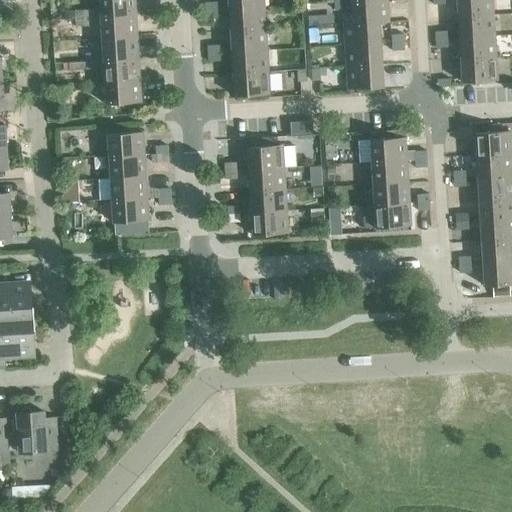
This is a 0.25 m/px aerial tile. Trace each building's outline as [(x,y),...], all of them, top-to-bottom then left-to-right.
[(82,10),(83,18),(135,15),(134,0),(98,0),(99,9),(82,10)] [(227,0),(228,9),(264,7),(263,0),(227,0)] [(352,10),(353,22),(353,23),(379,22),(379,23),(388,22),(386,0),(382,0),(334,3),(335,11),(352,10)] [(456,0),(457,17),(492,15),(491,0),(456,0)] [(204,3),(205,11),(217,10),(216,2),(204,3)] [(228,9),(230,31),(265,29),(264,7),(228,9)] [(217,10),(205,11),(205,19),(217,18),(217,10)] [(100,25),(101,39),(137,37),(135,15),(83,18),(83,26),(100,25)] [(457,17),(458,38),(494,36),(492,15),(457,17)] [(343,23),(345,45),(380,43),(379,23),(379,22),(353,23),(353,22),(343,23)] [(230,31),(231,52),(266,50),(265,29),(230,31)] [(435,32),(435,40),(447,39),(447,31),(435,32)] [(391,35),(391,43),(403,42),(403,34),(391,35)] [(458,38),(460,60),(495,58),(494,36),(458,38)] [(85,53),(85,61),(138,58),(137,37),(101,39),(102,52),(85,53)] [(447,39),(435,40),(436,48),(447,47),(447,39)] [(403,42),(391,43),(392,51),(404,50),(403,42)] [(345,45),(346,67),(381,65),(380,43),(345,45)] [(207,46),(208,54),(220,53),(219,45),(207,46)] [(231,52),(232,74),(268,72),(266,50),(231,52)] [(220,53),(208,54),(208,62),(220,61),(220,53)] [(103,68),(104,82),(139,80),(138,58),(85,61),(86,69),(103,68)] [(495,58),(460,60),(461,83),(496,80),(495,58)] [(381,65),(346,67),(347,89),(382,88),(381,65)] [(297,82),(305,81),(305,69),(297,70),(297,82)] [(311,69),(311,81),(319,81),(319,69),(311,69)] [(268,72),(232,74),(234,97),(269,94),(268,72)] [(437,79),(438,87),(450,87),(449,79),(437,79)] [(139,80),(104,82),(105,105),(141,102),(139,80)] [(60,95),(61,107),(69,107),(68,95),(60,95)] [(289,122),(290,137),(312,135),(311,121),(289,122)] [(474,133),(475,156),(511,154),(509,131),(474,133)] [(107,134),(108,157),(144,155),(142,132),(107,134)] [(369,140),(371,162),(406,160),(405,138),(369,140)] [(155,146),(155,154),(167,153),(167,145),(155,146)] [(246,147),(248,170),(283,168),(282,145),(246,147)] [(414,152),(414,160),(426,159),(425,151),(414,152)] [(167,153),(155,154),(156,162),(168,161),(167,153)] [(475,156),(477,178),(511,175),(511,154),(475,156)] [(108,157),(110,178),(145,176),(144,155),(108,157)] [(426,159),(414,160),(415,168),(426,167),(426,159)] [(371,162),(372,184),(407,182),(406,160),(371,162)] [(224,163),(224,171),(236,170),(236,162),(224,163)] [(248,170),(249,191),(285,189),(283,168),(248,170)] [(236,170),(224,171),(225,179),(237,178),(236,170)] [(453,171),(453,179),(465,178),(465,170),(453,171)] [(477,178),(478,199),(511,196),(511,175),(477,178)] [(110,178),(111,200),(146,198),(145,176),(110,178)] [(465,178),(453,179),(454,187),(466,186),(465,178)] [(78,180),(61,181),(62,202),(78,202),(78,180)] [(372,184),(373,205),(409,203),(407,182),(372,184)] [(322,187),(312,188),(313,197),(322,197),(322,187)] [(158,197),(170,196),(169,188),(157,189),(158,197)] [(249,191),(250,213),(286,211),(285,189),(249,191)] [(0,215),(10,215),(8,193),(0,193),(0,215)] [(417,203),(429,202),(428,194),(416,195),(417,203)] [(170,204),(170,196),(158,197),(158,205),(170,204)] [(511,196),(478,199),(479,221),(511,218),(511,196)] [(146,198),(111,200),(113,222),(114,222),(115,235),(148,232),(147,220),(148,220),(146,198)] [(429,202),(417,203),(417,211),(429,210),(429,202)] [(409,203),(373,205),(375,228),(410,226),(409,203)] [(226,206),(227,214),(239,214),(238,206),(226,206)] [(323,208),(309,209),(309,222),(324,221),(323,208)] [(328,208),(327,208),(328,217),(341,216),(341,208),(328,208)] [(286,211),(250,213),(252,236),(287,233),(286,211)] [(455,214),(456,222),(468,221),(467,213),(455,214)] [(239,214),(227,214),(227,222),(239,222),(239,214)] [(10,215),(0,215),(0,237),(11,237),(10,215)] [(511,218),(479,221),(481,242),(511,240),(511,218)] [(468,221),(456,222),(456,230),(468,229),(468,221)] [(511,240),(481,242),(482,264),(511,261),(511,240)] [(458,257),(459,265),(471,264),(470,256),(458,257)] [(511,261),(482,264),(484,286),(511,284),(511,261)] [(471,264),(459,265),(459,273),(471,272),(471,264)] [(0,321),(29,320),(29,319),(28,308),(31,308),(29,283),(0,284),(0,321)] [(509,286),(492,287),(493,298),(509,297),(509,286)] [(29,320),(0,321),(0,358),(34,357),(32,331),(29,332),(29,320)] [(16,413),(19,453),(58,451),(57,435),(44,436),(43,412),(30,412),(29,410),(27,408),(24,408),(21,410),(20,413),(16,413)] [(16,420),(8,420),(9,432),(17,431),(16,420)] [(0,464),(9,464),(9,452),(8,436),(7,436),(0,436),(0,464)] [(5,488),(1,493),(1,500),(11,500),(11,499),(11,488),(5,488)]
